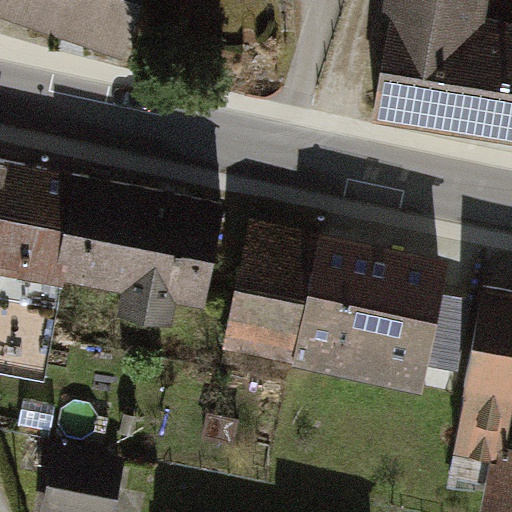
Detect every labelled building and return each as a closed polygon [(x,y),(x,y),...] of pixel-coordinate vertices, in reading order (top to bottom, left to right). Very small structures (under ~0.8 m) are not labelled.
[(8,0),(5,10),(124,47),(139,0),(8,0)] [(477,0),(395,0),(374,105),(511,133),(511,28),(475,21),(477,0)] [(61,168),(0,158),(0,261),(46,269),(61,168)] [(215,198),(73,177),(58,275),(200,296),(215,198)] [(438,262),(247,225),(224,340),(415,378),(438,262)] [(17,299),(61,312),(70,283),(26,270),(17,299)] [(511,288),(482,282),(452,426),(511,438),(511,288)] [(511,511),(511,453),(493,450),(482,511),(511,511)] [(117,511),(125,467),(60,456),(50,511),(117,511)]
